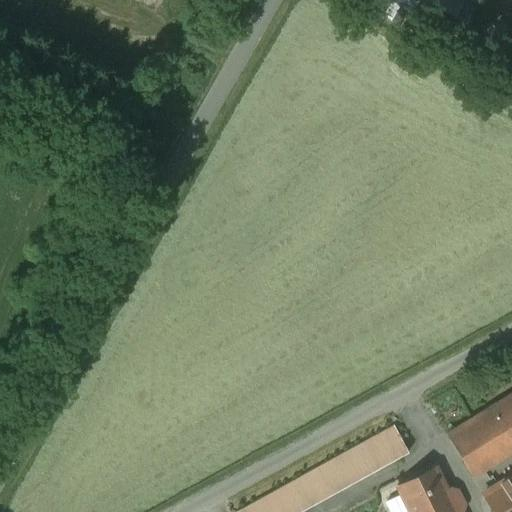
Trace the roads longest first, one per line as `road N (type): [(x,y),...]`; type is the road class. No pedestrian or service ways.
road 1 (residential): [(0,472),(263,0)]
road 2 (unclassified): [(184,511),(511,331)]
